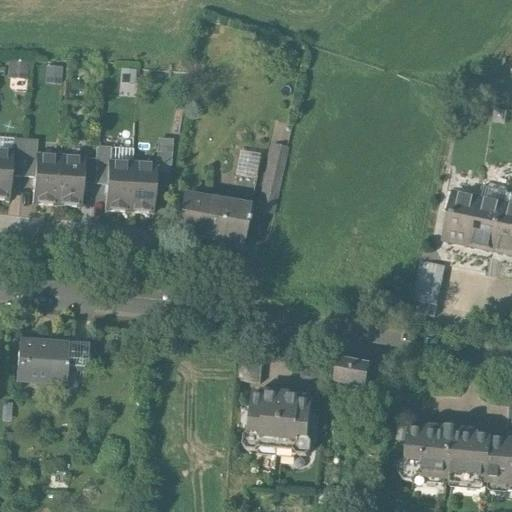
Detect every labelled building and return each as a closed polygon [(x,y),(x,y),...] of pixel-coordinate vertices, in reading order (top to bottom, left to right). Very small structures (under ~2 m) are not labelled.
[(169,168),(171,140),(155,140),(154,168),(169,168)] [(27,142),(16,142),(15,156),(14,173),(25,174),(27,142)] [(38,143),(27,142),(25,174),(36,175),(37,160),(38,143)] [(289,153),(272,149),(257,212),(273,216),(289,153)] [(96,153),(96,164),(94,185),(105,186),(106,166),(107,154),(96,153)] [(15,156),(0,154),(0,205),(12,206),(14,173),(15,156)] [(258,161),(240,157),(234,181),(252,185),(258,161)] [(62,162),(37,160),(36,175),(34,209),(59,210),(62,162)] [(85,163),(62,162),(59,210),(82,212),(84,185),(85,163)] [(96,164),(85,163),(84,185),(94,185),(96,164)] [(132,168),(106,166),(105,186),(103,217),(129,218),(132,168)] [(156,169),(132,168),(129,218),(153,220),(156,169)] [(454,196),(441,250),(466,257),(480,202),(454,196)] [(205,246),(212,207),(184,202),(177,240),(205,246)] [(480,202),(466,257),(491,263),(505,208),(480,202)] [(252,214),(212,207),(205,246),(245,253),(252,214)] [(511,210),(505,208),(491,263),(511,268),(511,210)] [(446,272),(423,267),(412,315),(435,320),(446,272)] [(73,352),(25,348),(22,390),(69,394),(73,352)] [(262,385),(265,359),(243,356),(240,383),(262,385)] [(324,368),(304,366),(301,390),(321,392),(324,368)] [(370,372),(342,367),(338,389),(351,392),(350,397),(367,400),(366,406),(383,410),(387,385),(368,382),(370,372)] [(313,402),(253,395),(247,454),(306,461),(313,402)] [(400,420),(416,422),(419,397),(403,395),(400,420)] [(488,444),(412,433),(406,479),(482,489),(488,444)] [(511,446),(488,444),(482,489),(511,493),(511,446)]
